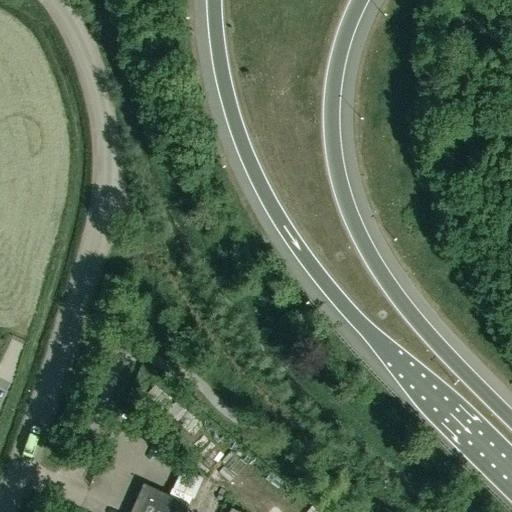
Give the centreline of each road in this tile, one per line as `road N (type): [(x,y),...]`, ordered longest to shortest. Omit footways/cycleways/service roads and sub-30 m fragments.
road 1 (motorway): [(213,0),(231,118),(283,227),(358,323),(511,476)]
road 2 (unclassified): [(17,469),(94,258),(109,183),(96,90),(75,29),(54,0)]
road 3 (motorway): [(511,421),(396,299),(341,194),(330,115),(344,31),(359,0)]
